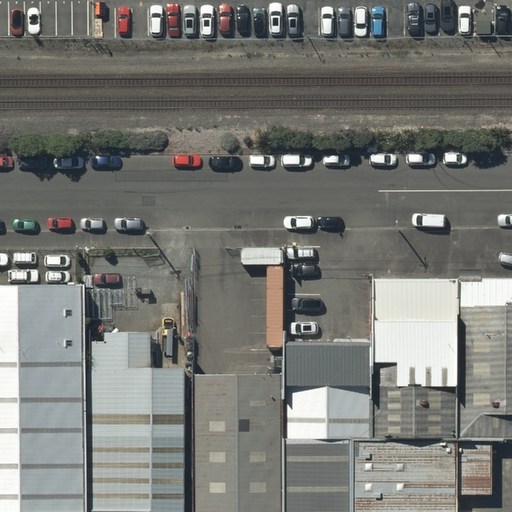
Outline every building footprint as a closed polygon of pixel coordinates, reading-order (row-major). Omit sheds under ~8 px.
[(457,287),(374,287),(374,448),(457,448),(457,287)] [(511,288),(460,289),(460,449),(511,448),(511,288)] [(0,511),(82,511),(81,293),(0,293),(0,511)] [(85,341),(85,511),(184,511),(184,376),(142,377),(142,341),(85,341)] [(457,511),(457,506),(490,506),(490,453),(370,453),(370,356),(290,356),(290,511),(457,511)] [(285,511),(285,382),(197,382),(197,511),(285,511)]
